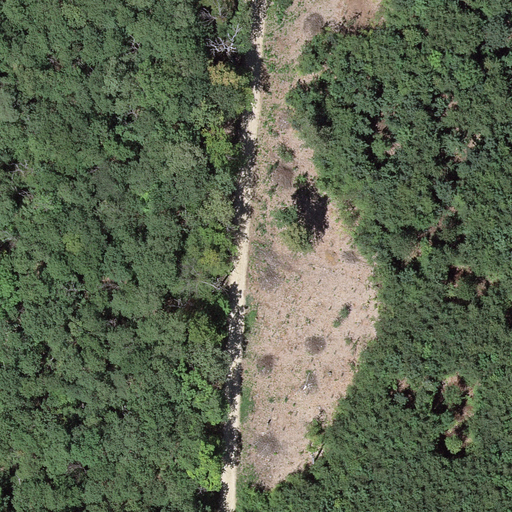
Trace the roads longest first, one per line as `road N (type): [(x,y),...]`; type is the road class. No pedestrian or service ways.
road 1 (track): [(226,511),(254,0)]
road 2 (track): [(511,452),(472,298),(511,158)]
